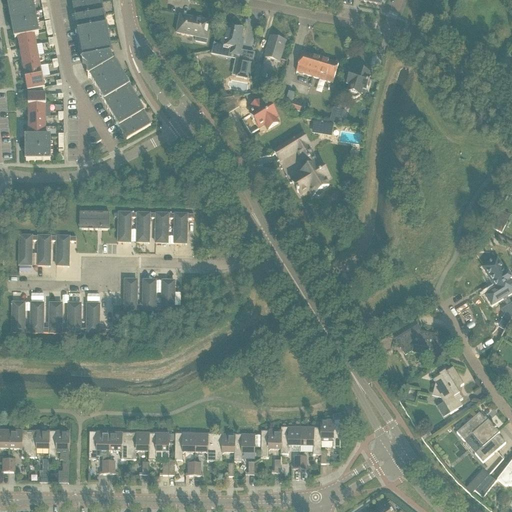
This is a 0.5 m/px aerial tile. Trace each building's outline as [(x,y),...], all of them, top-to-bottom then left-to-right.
[(10,17),(34,12),(32,1),(8,6),(10,17)] [(99,10),(102,10),(100,1),(73,6),(83,62),(82,64),(88,70),(87,79),(90,79),(126,140),(150,126),(146,118),(143,120),(138,110),(140,109),(131,94),(129,95),(123,85),(125,84),(121,76),(119,77),(112,64),(110,58),(107,44),(109,44),(107,35),(104,36),(102,24),(105,24),(103,15),(100,16),(99,10)] [(12,28),(36,24),(34,12),(10,17),(12,28)] [(206,44),(210,22),(180,16),(176,34),(196,38),(195,42),(206,44)] [(14,39),(17,39),(34,36),(38,35),(36,24),(12,28),(14,39)] [(241,40),(243,30),(226,26),(224,37),(221,36),(220,45),(219,47),(224,48),(223,50),(229,51),(228,55),(241,57),(244,41),(241,40)] [(19,49),(36,46),(34,36),(17,39),(19,49)] [(279,63),(285,42),(271,38),(264,59),(279,63)] [(213,44),(211,55),(218,57),(219,47),(220,45),(213,44)] [(21,60),(38,56),(36,46),(19,49),(21,60)] [(338,65),(320,60),(302,54),(296,73),(332,84),(338,65)] [(23,70),(40,67),(38,56),(21,60),(23,70)] [(249,80),(252,64),(239,61),(235,77),(249,80)] [(265,80),(268,68),(255,64),(252,75),(259,77),(258,78),(265,80)] [(25,80),(42,77),(40,67),(23,70),(25,80)] [(356,75),(350,73),(346,86),(349,86),(347,93),(350,98),(355,100),(360,97),(362,90),(366,91),(369,79),(368,79),(369,75),(357,71),(356,75)] [(44,89),(44,88),(42,77),(25,80),(25,81),(27,92),(44,89)] [(207,92),(205,93),(210,102),(219,100),(220,100),(214,90),(208,93),(207,92)] [(338,93),(328,124),(333,125),(341,126),(345,113),(340,112),(345,96),(338,93)] [(45,107),(45,96),(45,95),(28,95),(28,107),(45,107)] [(317,107),(319,97),(312,95),(310,105),(317,107)] [(269,103),(262,107),(259,102),(252,106),(255,111),(250,114),(253,119),(251,120),(254,125),(256,124),(258,127),(263,124),(267,130),(279,123),(277,119),(278,118),(269,103)] [(290,108),(289,110),(302,115),(305,108),(291,103),(290,108)] [(28,116),(45,116),(45,107),(28,107),(28,116)] [(28,127),(45,127),(45,116),(28,116),(28,127)] [(331,138),(333,125),(328,124),(313,122),(311,135),(331,138)] [(28,139),(45,138),(45,127),(28,127),(28,139)] [(99,138),(99,137),(96,133),(96,134),(90,135),(90,140),(90,144),(93,144),(96,144),(98,143),(101,141),(99,138)] [(292,141),(298,150),(306,145),(308,144),(302,135),(292,141)] [(25,150),(50,150),(50,138),(45,138),(28,139),(25,139),(25,150)] [(300,177),(291,182),(292,183),(297,191),(296,191),(297,193),(298,193),(300,196),(308,190),(312,197),(315,195),(316,196),(317,196),(318,196),(320,196),(322,194),(322,193),(322,192),(321,191),(329,186),(325,180),(329,178),(320,163),(318,165),(313,156),(306,145),(298,150),(295,152),(298,158),(305,171),(299,175),(300,177)] [(26,162),(50,161),(50,150),(25,150),(26,162)] [(79,230),(101,231),(109,231),(109,214),(79,213),(79,230)] [(118,214),(118,238),(118,244),(130,244),(131,219),(137,219),(137,214),(118,214)] [(149,220),(156,220),(156,215),(137,214),(137,219),(136,244),(149,244),(149,220)] [(156,215),(156,220),(155,244),(167,245),(168,220),(174,220),(174,215),(156,215)] [(174,215),(174,220),(174,245),(186,245),(187,220),(194,221),(194,216),(174,215)] [(496,219),(490,231),(500,236),(506,224),(497,219),(496,219)] [(32,242),(38,242),(38,238),(19,237),(19,267),(31,267),(32,242)] [(50,243),(57,243),(57,238),(38,238),(38,242),(37,267),(50,267),(50,243)] [(57,238),(57,243),(56,268),(68,268),(69,243),(76,243),(76,238),(57,238)] [(491,307),(511,294),(511,281),(498,259),(482,268),(495,290),(485,296),(491,307)] [(124,311),(143,311),(143,306),(136,306),(137,282),(125,281),(124,311)] [(143,282),(143,306),(143,311),(161,312),(161,307),(155,307),(156,282),(143,282)] [(161,305),(161,307),(161,312),(181,312),(181,307),(174,307),(174,282),(162,282),(162,299),(161,305)] [(511,303),(501,310),(509,324),(511,316),(511,303)] [(12,334),(30,334),(30,329),(24,329),(24,304),(12,304),(12,334)] [(31,305),(30,329),(30,334),(49,335),(49,329),(43,329),(43,305),(31,305)] [(50,305),(49,329),(49,335),(68,335),(68,330),(61,330),(62,305),(50,305)] [(68,305),(68,330),(68,335),(86,335),(86,330),(80,330),(81,305),(68,305)] [(87,306),(86,330),(86,335),(106,336),(106,331),(99,331),(99,306),(87,306)] [(430,335),(421,333),(417,327),(395,341),(405,358),(411,353),(422,356),(427,364),(444,354),(439,347),(441,341),(430,338),(430,335)] [(373,360),(383,354),(377,343),(366,349),(373,360)] [(456,390),(464,385),(453,368),(446,373),(445,371),(439,375),(440,376),(433,381),(435,384),(431,398),(440,400),(447,410),(463,400),(456,390)] [(320,422),(320,430),(321,440),(321,446),(333,446),(333,449),(340,449),(341,414),(333,416),(333,422),(320,422)] [(472,420),(456,434),(464,443),(472,436),(482,449),(474,455),(482,464),(498,451),(505,444),(498,435),(499,434),(495,429),(496,429),(494,427),(493,427),(488,421),(486,422),(479,414),(472,420)] [(280,456),(281,429),(281,433),(261,432),(261,441),(261,446),(260,459),(268,460),(268,450),(280,451),(280,456)] [(300,447),(301,429),(281,429),(280,456),(288,456),(288,447),(300,447)] [(321,440),(320,430),(301,429),(300,447),(313,447),(313,456),(320,456),(320,453),(321,453),(321,440)] [(0,449),(9,450),(9,432),(0,431),(0,449)] [(29,459),(29,432),(9,432),(9,450),(21,450),(21,459),(29,459)] [(29,432),(29,459),(36,459),(36,455),(48,456),(48,460),(49,460),(49,433),(29,432)] [(69,451),(69,433),(49,433),(49,460),(56,460),(56,451),(69,451)] [(109,452),(109,434),(89,433),(89,460),(96,461),(97,451),(109,452)] [(128,461),(129,434),(109,434),(109,452),(121,452),(121,461),(128,461)] [(148,462),(149,435),(129,434),(128,461),(136,461),(136,452),(148,452),(148,462)] [(175,435),(169,435),(149,435),(148,462),(156,462),(156,453),(169,453),(169,442),(175,442),(175,435)] [(195,453),(195,435),(175,435),(175,442),(175,462),(182,462),(182,453),(195,453)] [(214,463),(215,436),(195,435),(195,453),(207,454),(207,463),(214,463)] [(234,463),(234,436),(215,436),(214,463),(222,463),(222,454),(234,454),(234,463)] [(254,455),(255,437),(234,436),(234,463),(242,463),(242,454),(254,455)] [(511,462),(497,481),(505,487),(511,486),(511,462)] [(474,492),(488,476),(482,471),(464,491),(470,496),(474,492)] [(483,499),(496,482),(488,476),(474,492),(483,499)]
